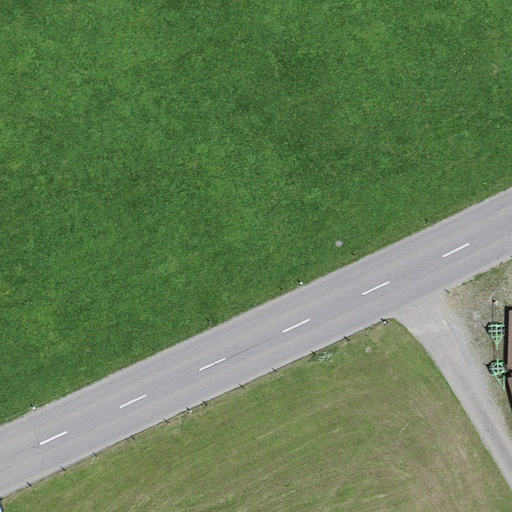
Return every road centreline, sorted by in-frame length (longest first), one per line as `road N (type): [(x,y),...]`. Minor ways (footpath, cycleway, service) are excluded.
road 1 (secondary): [(0,465),(405,277)]
road 2 (residential): [(405,277),(511,466)]
road 3 (secondary): [(405,277),(511,222)]
